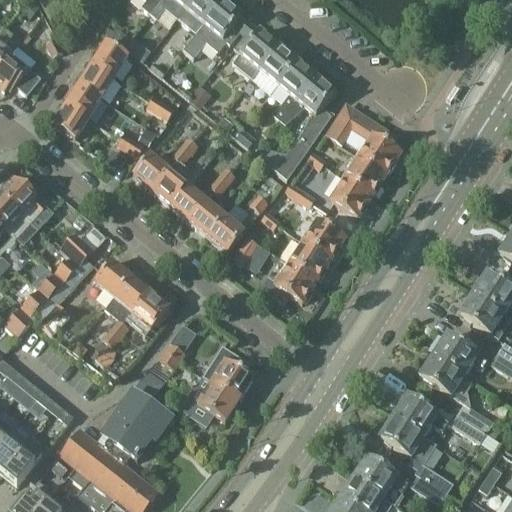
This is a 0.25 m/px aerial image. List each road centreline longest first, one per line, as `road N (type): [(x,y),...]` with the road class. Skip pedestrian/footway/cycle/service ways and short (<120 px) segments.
road 1 (residential): [(325,379),(8,136)]
road 2 (secondary): [(325,379),(511,85)]
road 3 (residential): [(8,136),(112,0)]
road 4 (residential): [(401,89),(384,86),(269,0)]
road 5 (secondary): [(234,511),(325,379)]
